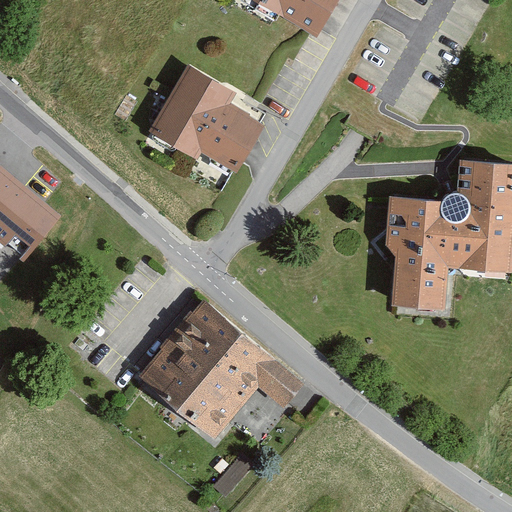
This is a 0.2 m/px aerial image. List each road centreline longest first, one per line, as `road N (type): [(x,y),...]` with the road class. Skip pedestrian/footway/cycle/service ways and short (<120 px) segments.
road 1 (residential): [(505,511),(357,405),(203,275)]
road 2 (residential): [(203,275),(371,0)]
road 3 (residential): [(203,275),(0,97)]
